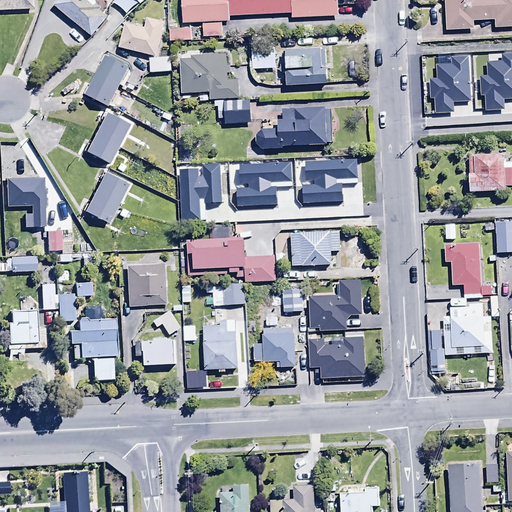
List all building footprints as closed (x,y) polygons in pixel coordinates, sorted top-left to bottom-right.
[(0,0),(0,9),(33,9),(32,0),(0,0)] [(56,0),(52,6),(90,36),(106,17),(98,10),(100,8),(95,4),(94,0),(56,0)] [(179,0),(181,24),(201,23),(202,39),(222,38),(221,23),(229,22),(229,16),(291,13),(291,19),(337,16),(336,0),(179,0)] [(511,27),(511,0),(443,0),(444,29),(473,29),(473,22),(494,21),(495,27),(511,27)] [(123,23),(117,47),(155,57),(164,22),(145,18),(143,28),(123,23)] [(250,41),(251,69),(274,69),(273,41),(250,41)] [(324,48),(284,50),(286,86),(327,83),(324,48)] [(179,59),(181,93),(208,92),(209,100),(237,99),(236,79),(227,79),(226,53),(190,55),(190,59),(179,59)] [(107,54),(84,95),(106,107),(129,66),(107,54)] [(149,70),(149,73),(171,71),(170,57),(148,59),(148,62),(146,62),(146,71),(149,70)] [(463,112),(507,110),(506,67),(471,68),(471,74),(461,75),(463,112)] [(223,119),(223,123),(250,123),(250,100),(213,101),(213,107),(217,107),(218,119),(223,119)] [(330,108),(281,109),(282,120),(276,120),(276,129),(260,129),(254,134),(255,143),(261,150),(282,149),(282,146),(326,145),(326,142),(331,141),(330,108)] [(106,110),(84,152),(108,164),(130,123),(106,110)] [(467,153),(468,192),(505,191),(505,186),(511,186),(511,169),(511,161),(503,161),(503,153),(467,153)] [(284,160),(265,161),(266,182),(280,182),(279,172),(285,172),(284,160)] [(286,171),(287,206),(332,205),(332,170),(286,171)] [(104,171),(81,211),(106,225),(128,185),(104,171)] [(5,178),(6,206),(29,205),(29,214),(23,214),(24,228),(44,227),(42,177),(5,178)] [(280,190),(270,190),(270,205),(280,205),(280,190)] [(511,222),(495,222),(495,253),(511,252),(511,222)] [(444,224),(444,240),(455,240),(455,224),(444,224)] [(211,238),(185,239),(187,275),(235,273),(235,277),(243,276),(243,283),(275,282),(274,257),(244,258),(243,237),(232,238),(231,225),(210,226),(211,238)] [(59,230),(45,230),(46,251),(60,250),(59,230)] [(289,232),(290,266),(331,265),(330,251),(339,251),(339,230),(289,232)] [(105,249),(120,249),(120,240),(105,240),(105,249)] [(478,242),(443,243),(444,263),(450,262),(451,286),(462,285),(462,295),(479,294),(479,296),(490,295),(489,285),(480,286),(478,242)] [(8,258),(9,272),(35,271),(34,256),(8,258)] [(165,263),(125,264),(127,306),(166,304),(165,263)] [(338,296),(307,297),(308,328),(317,328),(317,331),(346,330),(345,320),(349,315),(361,315),(359,278),(337,279),(338,296)] [(40,284),(41,310),(57,309),(57,321),(74,321),(73,301),(83,301),(82,296),(91,296),(90,282),(74,283),(74,294),(71,294),(70,285),(60,285),(60,293),(53,293),(53,284),(40,284)] [(223,304),(223,306),(244,304),(243,282),(204,284),(205,294),(211,294),(212,305),(223,304)] [(281,287),(283,313),(304,312),(302,285),(281,287)] [(180,286),(181,303),(190,303),(189,286),(180,286)] [(489,296),(490,317),(497,316),(497,296),(489,296)] [(35,309),(33,309),(33,298),(20,299),(20,310),(8,310),(9,321),(5,321),(8,362),(22,361),(22,347),(44,346),(43,327),(36,327),(35,309)] [(445,371),(444,355),(491,353),(490,317),(482,317),(481,303),(467,303),(467,298),(454,298),(455,307),(449,308),(449,317),(442,318),(442,330),(428,331),(430,372),(445,371)] [(111,354),(116,354),(114,318),(100,319),(99,305),(82,306),(83,320),(76,320),(77,330),(66,330),(67,342),(71,342),(71,358),(90,357),(91,379),(112,378),(111,354)] [(169,309),(152,321),(156,328),(161,325),(169,337),(182,328),(169,309)] [(226,326),(202,326),(203,370),(217,369),(218,373),(225,373),(225,369),(236,369),(234,319),(225,319),(226,326)] [(252,343),(252,361),(276,361),(276,368),(294,368),(294,327),(262,327),(262,343),(252,343)] [(183,330),(182,342),(194,342),(194,330),(183,330)] [(362,335),(306,339),(308,368),(318,367),(319,378),(365,375),(362,335)] [(145,356),(145,365),(176,363),(174,340),(136,342),(137,357),(145,356)] [(478,462),(446,464),(448,511),(501,511),(501,508),(480,509),(478,462)] [(123,511),(123,505),(109,506),(109,511),(87,511),(86,471),(60,472),(61,511),(123,511)] [(232,490),(219,491),(219,511),(249,511),(248,483),(231,484),(232,490)] [(269,499),(269,511),(313,511),(313,484),(292,484),(292,498),(269,499)] [(338,511),(370,511),(370,506),(378,506),(377,485),(363,485),(363,491),(338,492),(338,511)]
